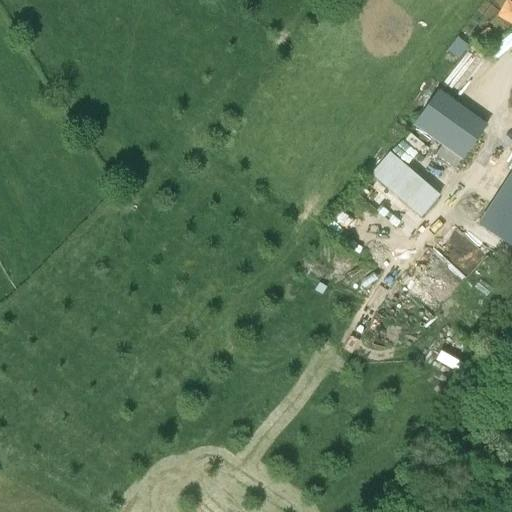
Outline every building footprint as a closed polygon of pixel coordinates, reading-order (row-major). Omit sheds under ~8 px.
[(487,124),(456,102),(438,89),(413,125),(462,160),(487,124)] [(454,169),(460,159),(441,145),(434,154),(454,169)] [(389,151),(371,172),(421,216),(440,194),(389,151)] [(477,240),(457,249),(465,266),(472,263),(473,266),(487,259),(477,240)] [(459,284),(445,271),(427,290),(442,303),(459,284)] [(474,288),(486,297),(491,289),(480,280),(474,288)]
